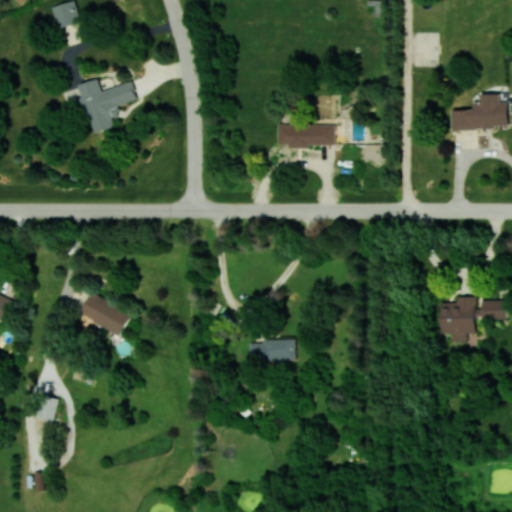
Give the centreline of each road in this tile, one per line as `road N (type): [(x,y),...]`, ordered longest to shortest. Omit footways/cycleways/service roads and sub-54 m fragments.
road 1 (residential): [(511,210),(0,209)]
road 2 (residential): [(195,209),(192,88),(171,0)]
